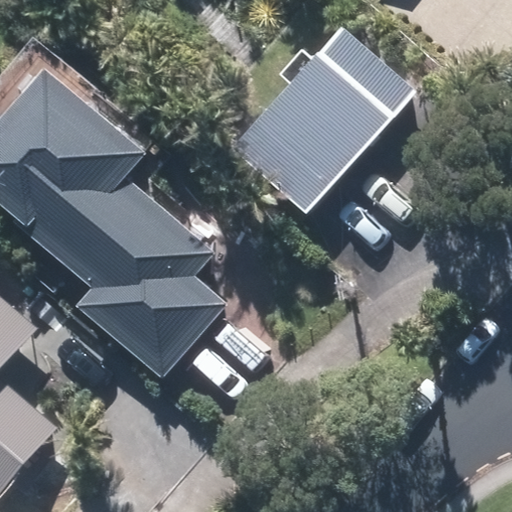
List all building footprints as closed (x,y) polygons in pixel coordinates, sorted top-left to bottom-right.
[(273,49),(232,8),(209,32),(250,73),(273,49)] [(367,38),(260,159),(329,221),(436,100),(367,38)] [(146,189),(171,160),(76,79),(34,128),(7,105),(0,113),(0,186),(47,226),(43,233),(117,295),(100,316),(183,387),(245,311),(212,282),(231,260),(146,189)] [(0,497),(10,507),(76,437),(15,381),(57,336),(0,283),(0,497)] [(131,511),(160,483),(139,461),(87,511),(131,511)]
